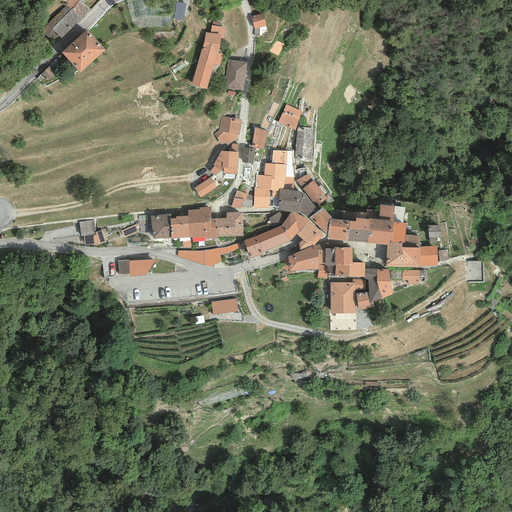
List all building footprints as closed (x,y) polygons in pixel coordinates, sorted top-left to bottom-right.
[(78,0),(66,0),(65,2),(66,3),(64,5),(66,6),(41,30),(49,38),(54,33),(61,38),(81,19),(89,8),(78,0)] [(176,2),(173,19),(182,21),(186,4),(176,2)] [(262,13),(251,16),(254,29),(266,26),(262,13)] [(212,25),(210,33),(221,35),(221,38),(223,38),(225,27),(212,25)] [(86,29),(61,52),(79,73),(105,50),(86,29)] [(210,33),(205,33),(204,42),(191,85),(206,89),(213,64),(220,66),(222,55),(217,54),(217,52),(218,52),(221,38),(221,35),(210,33)] [(247,63),(227,60),(223,88),(242,91),(247,63)] [(55,74),(49,67),(41,74),(47,81),(55,74)] [(286,105),(277,123),(295,131),(301,111),(286,105)] [(242,119),(221,116),(218,130),(214,134),(220,145),(225,142),(227,145),(237,138),(237,135),(239,135),(242,119)] [(313,129),(297,127),(293,159),(309,161),(313,129)] [(268,131),(254,128),(251,147),(263,150),(268,131)] [(232,143),(228,152),(237,152),(237,145),(232,143)] [(253,164),(254,149),(243,147),(241,162),(253,164)] [(291,166),(291,151),(272,150),(270,163),(264,163),(264,175),(271,176),(270,190),(272,190),(279,191),(279,189),(283,188),(293,190),(293,177),(293,166),(291,166)] [(228,152),(220,151),(213,165),(214,166),(210,170),(215,176),(221,170),(222,170),(223,167),(236,169),(237,169),(238,152),(237,152),(228,152)] [(307,174),(296,180),(313,202),(316,202),(319,205),(326,199),(307,174)] [(253,208),(268,207),(268,206),(268,190),(270,190),(271,176),(264,175),(257,175),(256,187),(254,187),(253,208)] [(210,178),(194,188),(200,198),(216,187),(210,178)] [(251,207),(253,195),(247,194),(250,187),(242,184),(239,191),(237,190),(231,207),(241,209),(241,206),(251,207)] [(301,193),(301,191),(293,190),(283,188),(279,189),(279,191),(278,198),(278,210),(290,212),(295,212),(300,213),(308,218),(309,218),(318,210),(304,193),(301,193)] [(394,207),(380,205),(379,211),(378,220),(392,221),(394,207)] [(211,207),(198,208),(199,210),(187,210),(188,216),(190,237),(190,238),(204,237),(204,239),(217,238),(217,237),(217,218),(211,218),(211,207)] [(332,219),(322,207),(318,210),(309,218),(327,235),(329,219),(332,219)] [(378,220),(379,211),(366,210),(365,219),(369,220),(369,219),(378,220)] [(242,212),(226,212),(226,218),(217,218),(217,237),(243,236),(242,212)] [(279,212),(268,218),(273,229),(281,225),(284,221),(279,212)] [(295,212),(290,212),(289,214),(284,221),(281,225),(286,230),(284,232),(290,240),(296,234),(308,221),(300,215),(295,212)] [(171,238),(169,219),(171,219),(170,214),(150,216),(153,239),(171,238)] [(147,215),(139,215),(139,232),(147,232),(147,215)] [(190,237),(188,216),(175,217),(175,218),(171,219),(169,219),(171,238),(171,239),(190,237)] [(347,241),(349,221),(332,219),(329,219),(327,235),(327,239),(347,241)] [(349,221),(347,241),(367,243),(369,220),(365,219),(355,219),(355,222),(349,221)] [(369,220),(367,243),(387,245),(390,243),(390,240),(392,240),(394,222),(394,221),(392,221),(378,220),(369,219),(369,220)] [(93,220),(78,222),(81,236),(83,236),(83,237),(96,235),(95,232),(93,220)] [(316,243),(323,236),(319,232),(320,231),(308,221),(296,234),(302,240),(299,243),(299,249),(299,250),(312,245),(312,246),(313,246),(316,243)] [(406,223),(394,222),(392,240),(390,240),(390,243),(402,243),(404,243),(405,235),(406,223)] [(135,225),(121,231),(124,238),(138,232),(135,225)] [(262,252),(290,240),(284,232),(286,230),(281,225),(273,229),(256,236),(243,240),(249,259),(263,254),(262,252)] [(439,225),(427,226),(428,238),(440,237),(439,225)] [(106,242),(102,230),(95,232),(96,235),(83,237),(84,245),(98,243),(98,245),(106,242)] [(419,236),(405,235),(404,243),(402,243),(401,248),(418,248),(418,247),(419,236)] [(241,248),(239,243),(218,248),(220,255),(241,248)] [(385,267),(420,267),(420,248),(418,248),(401,248),(402,243),(390,243),(387,245),(385,267)] [(312,246),(287,257),(288,258),(288,269),(289,271),(318,269),(317,278),(326,279),(326,276),(327,266),(325,266),(325,249),(325,244),(316,245),(313,246),(312,246)] [(436,246),(418,247),(418,248),(420,248),(420,267),(437,266),(436,246)] [(352,265),(352,248),(334,247),(334,249),(325,249),(325,266),(327,266),(334,266),(334,265),(352,265)] [(220,255),(218,248),(203,250),(203,251),(203,265),(214,267),(213,265),(221,261),(220,255)] [(447,250),(438,251),(439,261),(448,260),(447,250)] [(203,265),(203,251),(178,251),(177,256),(203,265)] [(156,259),(129,261),(129,274),(129,277),(145,276),(156,259)] [(129,274),(129,261),(129,260),(117,261),(118,274),(129,274)] [(364,269),(364,263),(352,263),(352,265),(334,265),(334,266),(327,266),(326,276),(363,277),(364,277),(364,269)] [(376,281),(376,270),(364,269),(364,277),(363,277),(363,278),(368,280),(368,292),(355,293),(358,311),(373,307),(372,302),(382,299),(376,281)] [(389,269),(376,270),(376,281),(382,299),(392,295),(389,269)] [(419,270),(401,271),(402,281),(407,280),(408,285),(419,284),(419,270)] [(365,280),(352,279),(352,283),(355,283),(355,290),(364,290),(365,280)] [(352,283),(330,283),(330,314),(355,314),(355,290),(355,283),(352,283)] [(235,300),(211,303),(212,316),(237,313),(235,300)] [(479,419),(475,415),(470,420),(474,424),(479,419)]
